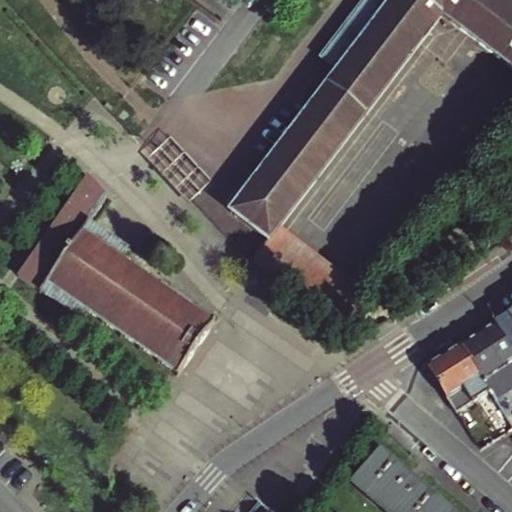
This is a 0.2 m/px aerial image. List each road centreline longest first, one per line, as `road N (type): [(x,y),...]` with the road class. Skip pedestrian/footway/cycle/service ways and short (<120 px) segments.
road 1 (residential): [(181,511),(223,466),(364,374)]
road 2 (residential): [(364,374),(511,500)]
road 3 (residential): [(364,374),(511,275)]
